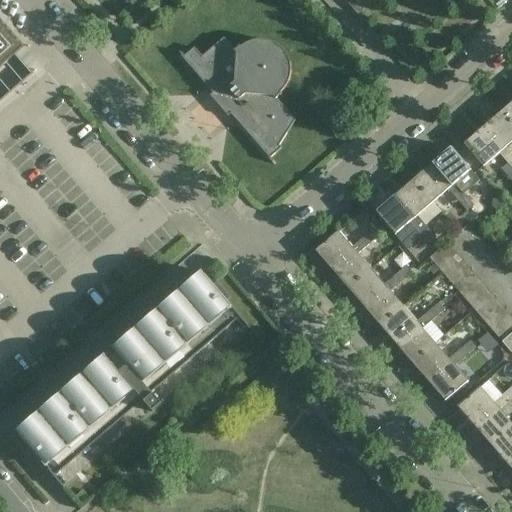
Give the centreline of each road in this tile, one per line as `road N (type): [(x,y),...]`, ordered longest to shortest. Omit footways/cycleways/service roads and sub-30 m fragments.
road 1 (residential): [(250,255),(511,29)]
road 2 (residential): [(250,255),(472,511)]
road 3 (residential): [(30,0),(250,255)]
